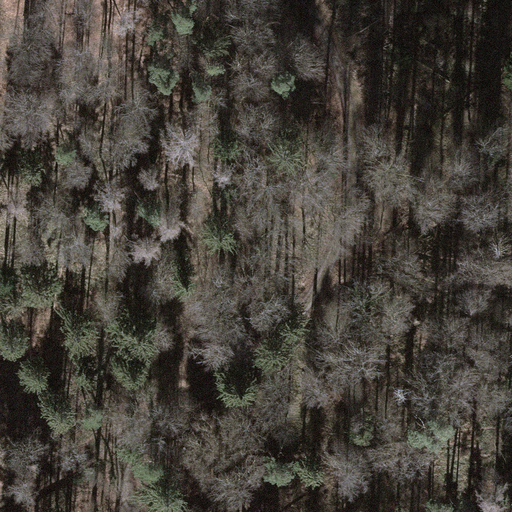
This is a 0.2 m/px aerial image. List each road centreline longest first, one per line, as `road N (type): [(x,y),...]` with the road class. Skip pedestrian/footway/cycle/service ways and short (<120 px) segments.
road 1 (track): [(134,511),(116,426),(217,371),(274,326),(326,248),(343,165),(334,90),(295,0)]
road 2 (track): [(0,494),(116,426)]
